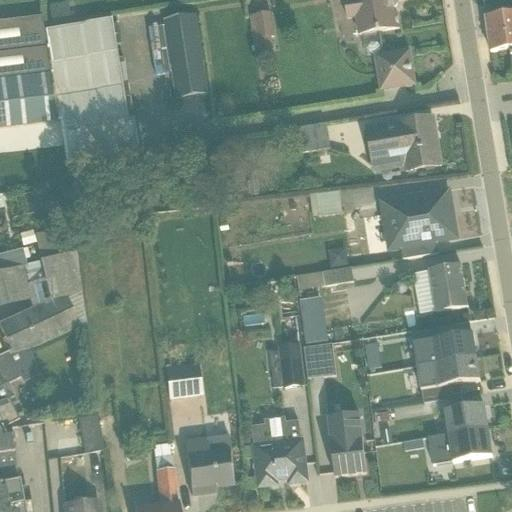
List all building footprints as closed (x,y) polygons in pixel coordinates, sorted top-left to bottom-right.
[(410,3),(409,0),(348,0),(349,1),(339,2),(345,42),(399,34),(394,6),(410,3)] [(256,15),(239,17),(242,52),(260,50),(256,15)] [(195,97),(187,17),(152,21),(160,100),(195,97)] [(511,17),(482,21),(487,55),(511,51),(511,17)] [(28,18),(0,21),(0,122),(43,117),(47,147),(122,137),(106,20),(29,30),(28,18)] [(379,96),(414,90),(408,54),(373,59),(379,96)] [(370,181),(440,171),(433,120),(363,130),(370,181)] [(317,127),(296,128),(297,151),(318,150),(317,127)] [(456,242),(448,193),(377,204),(385,253),(456,242)] [(329,212),(326,194),(304,197),(307,215),(329,212)] [(333,251),(317,253),(320,271),(335,269),(333,251)] [(317,289),(343,282),(339,267),(313,275),(317,289)] [(433,318),(466,312),(459,270),(425,276),(433,318)] [(168,333),(162,316),(146,322),(152,339),(168,333)] [(418,372),(477,362),(473,338),(414,349),(418,372)] [(260,388),(289,388),(289,340),(268,340),(268,354),(260,355),(260,388)] [(426,408),(463,401),(461,389),(481,386),(477,362),(418,372),(426,408)] [(155,403),(187,403),(187,368),(155,369),(155,403)] [(448,440),(488,434),(484,409),(445,416),(448,440)] [(328,423),(336,483),(369,478),(361,419),(328,423)] [(70,458),(87,456),(82,422),(65,424),(70,458)] [(256,493),(305,487),(298,427),(249,433),(256,493)] [(435,471),(492,461),(488,434),(448,440),(430,443),(435,471)] [(182,495),(232,490),(228,453),(201,456),(200,445),(178,447),(182,495)] [(154,449),(139,450),(140,467),(155,466),(154,449)] [(72,474),(54,477),(59,501),(76,498),(72,474)]
